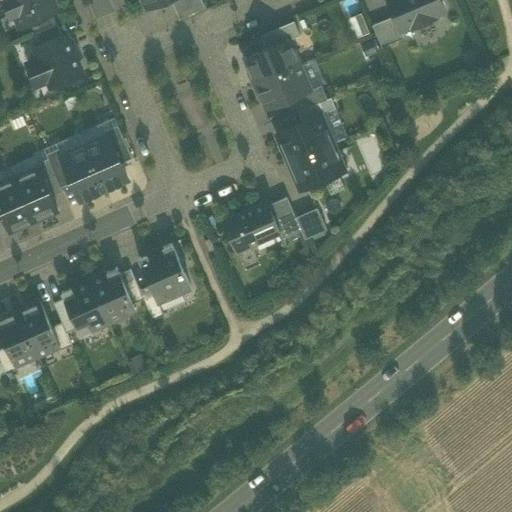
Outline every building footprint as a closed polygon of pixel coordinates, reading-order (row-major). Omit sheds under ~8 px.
[(15,13),(20,26),(57,10),(52,0),(4,0),(11,15),(15,13)] [(171,0),(179,18),(205,7),(202,0),(171,0)] [(388,0),(395,15),(401,29),(413,24),(413,26),(434,17),(433,15),(445,10),(440,0),(388,0)] [(38,30),(57,20),(54,13),(35,23),(38,30)] [(372,24),(382,47),(404,37),(401,29),(395,15),(372,24)] [(261,34),(267,47),(289,38),(289,39),(300,34),(294,20),(261,34)] [(35,33),(40,44),(63,34),(58,23),(35,33)] [(34,47),(38,57),(41,63),(29,67),(37,85),(48,80),(51,86),(83,73),(67,33),(63,34),(40,44),(34,47)] [(245,57),(255,82),(300,64),(289,39),(289,38),(267,47),(245,57)] [(27,62),(29,67),(41,63),(38,57),(27,62)] [(310,89),(300,64),(255,82),(266,108),(288,99),(310,89)] [(294,112),(298,110),(327,98),(321,84),(310,89),(288,99),(294,112)] [(331,97),(327,98),(298,110),(303,121),(321,114),(335,108),(331,97)] [(277,132),(288,160),(333,142),(321,114),(303,121),(277,132)] [(102,123),(105,130),(118,124),(115,117),(102,123)] [(109,135),(121,163),(133,157),(118,124),(105,130),(107,136),(109,135)] [(107,136),(85,146),(104,189),(128,178),(121,163),(109,135),(107,136)] [(345,170),(333,142),(288,160),(300,188),(345,170)] [(44,148),(47,156),(60,150),(56,143),(44,148)] [(80,199),(104,189),(85,146),(62,156),(61,156),(72,181),(80,199)] [(47,156),(48,157),(36,163),(38,166),(39,166),(52,195),(63,190),(61,186),(72,181),(61,156),(62,156),(60,150),(47,156)] [(38,166),(15,177),(34,221),(58,210),(52,195),(39,166),(38,166)] [(10,231),(34,221),(15,177),(0,183),(0,208),(4,217),(10,231)] [(283,237),(301,229),(295,216),(286,196),(268,204),(280,231),(283,237)] [(223,220),(236,250),(280,231),(268,204),(267,200),(223,220)] [(317,206),(295,216),(301,229),(305,238),(327,228),(317,206)] [(150,284),(158,301),(191,286),(171,243),(139,257),(150,284)] [(117,267),(89,279),(108,321),(136,309),(133,303),(120,273),(117,267)] [(120,273),(133,303),(144,298),(140,288),(131,268),(120,273)] [(81,334),(108,321),(89,279),(62,291),(64,297),(78,327),(81,334)] [(153,318),(164,314),(158,301),(150,284),(140,288),(144,298),(153,318)] [(62,321),(67,332),(78,327),(64,297),(54,302),(62,321)] [(40,301),(18,311),(38,354),(59,345),(60,345),(51,326),(40,301)] [(16,364),(38,354),(18,311),(0,318),(0,328),(7,345),(16,364)] [(59,345),(61,349),(72,344),(67,332),(62,321),(51,326),(60,345),(59,345)] [(7,345),(0,348),(0,358),(1,361),(7,373),(18,368),(16,364),(7,345)]
